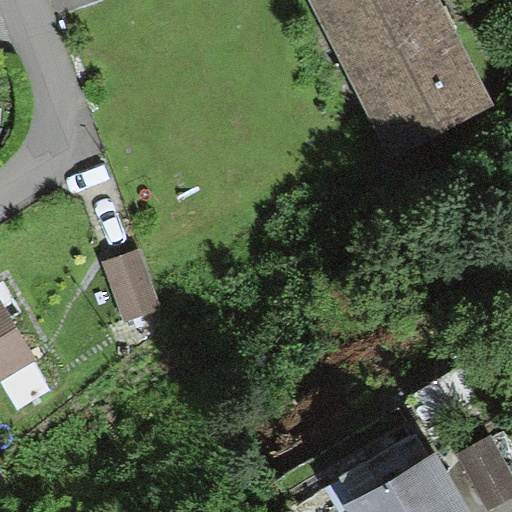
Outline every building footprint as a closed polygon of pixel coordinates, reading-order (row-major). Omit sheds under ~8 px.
[(319,0),(380,155),(469,121),(422,0),(319,0)] [(140,243),(101,256),(120,317),(160,305),(140,243)] [(0,287),(0,377),(40,353),(0,287)] [(444,453),(479,511),(482,511),(511,494),(511,486),(479,432),(444,453)] [(344,499),(351,511),(456,511),(421,453),(344,499)]
